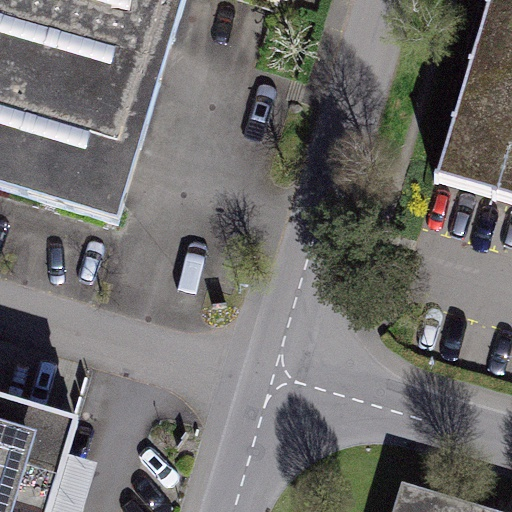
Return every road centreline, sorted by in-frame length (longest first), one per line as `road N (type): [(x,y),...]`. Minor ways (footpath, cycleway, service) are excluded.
road 1 (unclassified): [(273,376),(385,0)]
road 2 (unclassified): [(273,376),(511,445)]
road 3 (unclassified): [(231,511),(273,376)]
